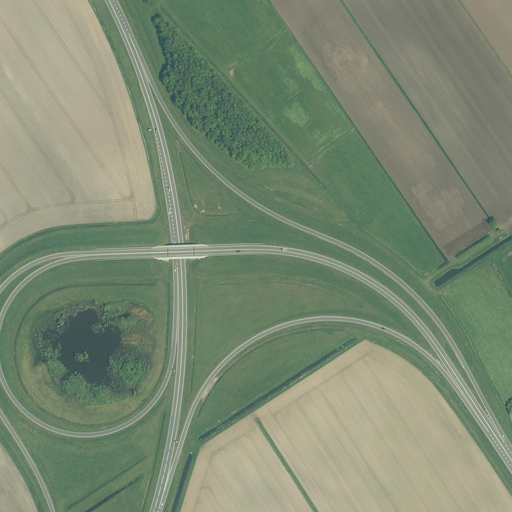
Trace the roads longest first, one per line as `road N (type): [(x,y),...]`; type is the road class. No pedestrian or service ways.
road 1 (trunk): [(500,444),(430,314),(384,270),(268,213),(228,184),(183,137),(131,49)]
road 2 (trunk): [(154,508),(196,401),(220,366),(255,338),(293,323),(352,320),(408,341),(492,431)]
road 3 (trunk): [(492,431),(416,321),(353,272),(252,249),(90,256)]
road 4 (trunk): [(181,267),(168,374),(130,422),(94,435),(45,426),(21,409),(0,371)]
road 5 (trunk): [(154,508),(178,392),(181,267)]
road 6 (trunk): [(181,267),(170,181),(131,49)]
